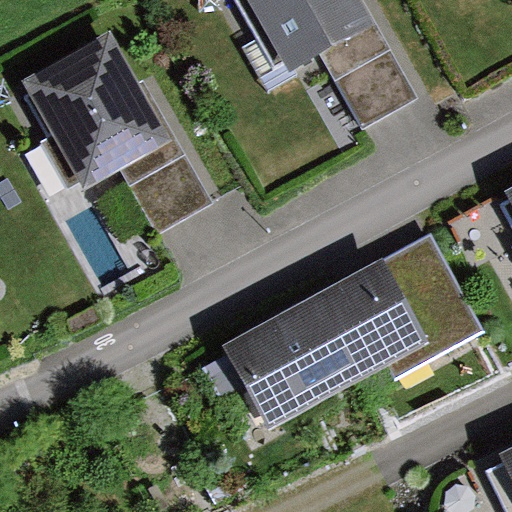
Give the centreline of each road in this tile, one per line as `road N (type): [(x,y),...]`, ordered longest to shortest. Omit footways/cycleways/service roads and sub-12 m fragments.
road 1 (residential): [(0,400),(511,135)]
road 2 (residential): [(511,403),(297,511)]
